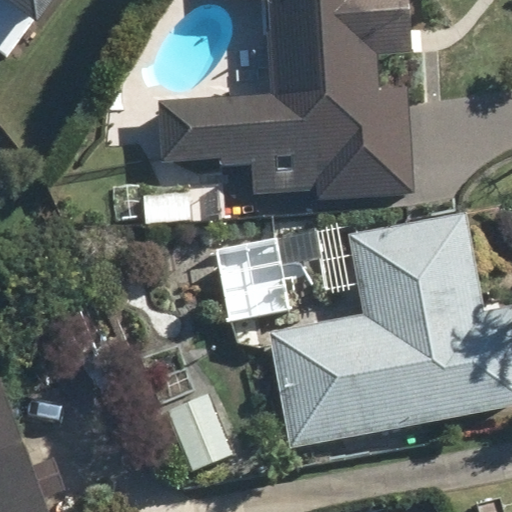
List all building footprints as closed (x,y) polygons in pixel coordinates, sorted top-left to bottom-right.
[(0,0),(0,58),(8,65),(57,0),(0,0)] [(267,104),(153,106),(155,172),(249,170),(249,199),(311,198),(311,209),(405,207),(403,94),(371,94),(371,67),(402,67),(401,0),(219,0),(220,11),(265,10),(267,104)] [(187,230),(187,220),(215,218),(214,187),(182,189),(182,198),(137,200),(138,232),(187,230)] [(477,318),(460,219),(342,240),(357,324),(265,341),(285,457),(511,417),(511,356),(504,314),(477,318)] [(337,229),(309,232),(318,300),(346,296),(337,229)] [(276,240),(211,253),(226,329),(291,317),(276,240)] [(204,400),(160,415),(183,479),(227,464),(204,400)] [(0,511),(32,511),(0,418),(0,511)]
